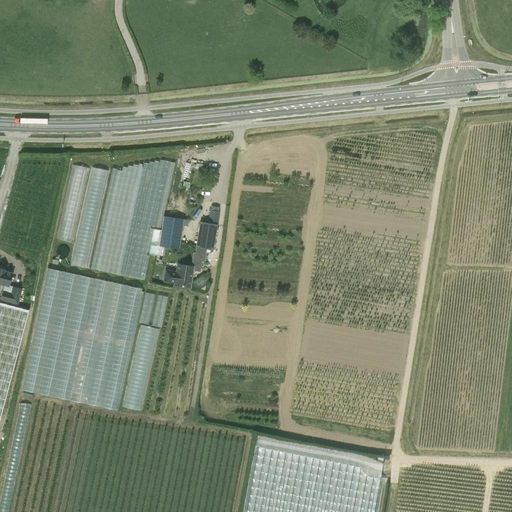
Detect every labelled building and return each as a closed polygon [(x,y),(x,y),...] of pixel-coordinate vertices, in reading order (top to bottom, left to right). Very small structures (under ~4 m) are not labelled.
[(72,242),(87,166),(73,163),(57,239),(72,242)] [(89,267),(108,169),(91,166),(72,264),(89,267)] [(208,222),(200,221),(196,246),(212,248),(216,223),(218,211),(210,209),(208,222)] [(162,214),(158,244),(177,247),(182,217),(162,214)] [(205,262),(206,255),(194,253),(192,267),(178,265),(177,272),(166,270),(165,281),(176,283),(175,286),(191,288),(193,272),(201,273),(202,262),(205,262)] [(1,298),(19,304),(19,303),(22,304),(26,289),(17,287),(21,272),(4,268),(5,266),(0,264),(0,283),(4,284),(1,298)] [(45,268),(22,391),(121,408),(136,322),(161,327),(167,295),(144,291),(144,286),(45,268)] [(0,418),(29,310),(22,308),(0,301),(0,418)] [(142,411),(159,328),(140,324),(124,407),(142,411)] [(0,494),(0,511),(8,511),(11,495),(0,494)]
